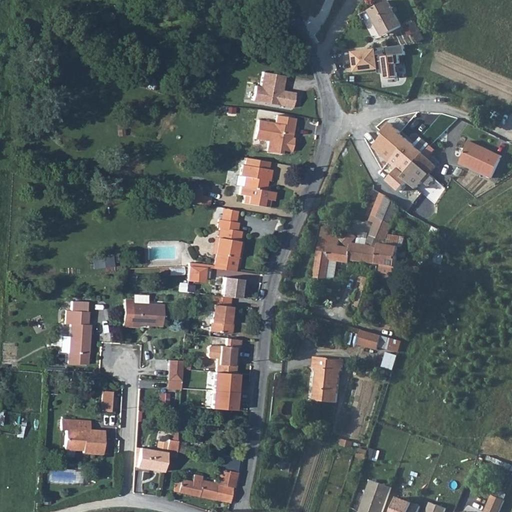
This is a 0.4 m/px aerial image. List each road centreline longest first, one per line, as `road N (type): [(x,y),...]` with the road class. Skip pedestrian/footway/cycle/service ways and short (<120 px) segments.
road 1 (residential): [(334,125),(274,282),(263,369)]
road 2 (residential): [(334,125),(437,109),(509,138)]
road 3 (residential): [(263,369),(240,511)]
road 4 (residential): [(125,500),(131,386),(119,359)]
road 5 (residential): [(283,0),(323,73),(334,125)]
